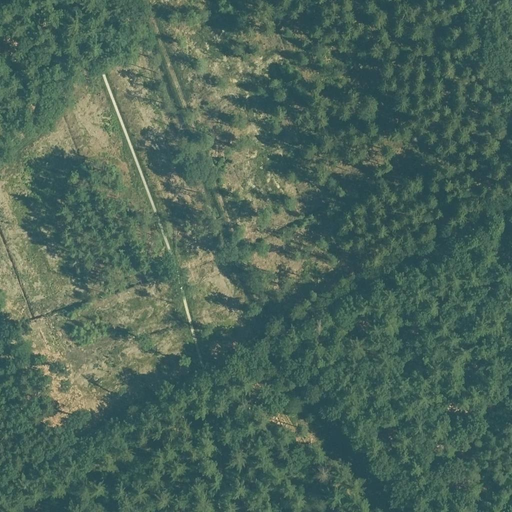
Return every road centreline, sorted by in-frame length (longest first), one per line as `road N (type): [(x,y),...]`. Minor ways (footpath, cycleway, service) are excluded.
road 1 (track): [(34,468),(511,207)]
road 2 (track): [(511,124),(462,0)]
